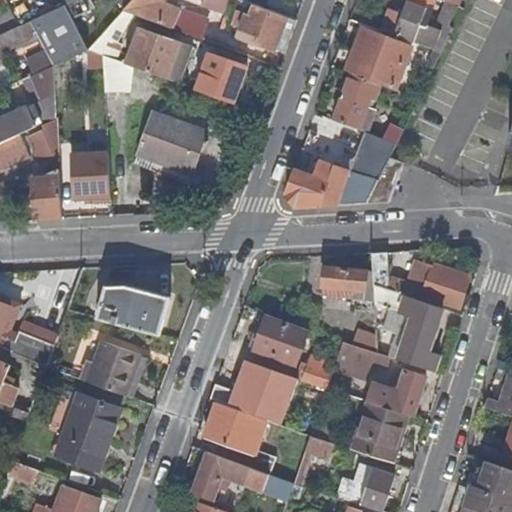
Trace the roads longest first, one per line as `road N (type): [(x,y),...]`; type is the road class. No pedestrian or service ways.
road 1 (residential): [(145,511),(247,234)]
road 2 (residential): [(511,244),(423,511)]
road 3 (residential): [(247,234),(403,225),(481,226),(511,235)]
road 4 (residential): [(247,234),(332,0)]
road 5 (residential): [(0,249),(247,234)]
